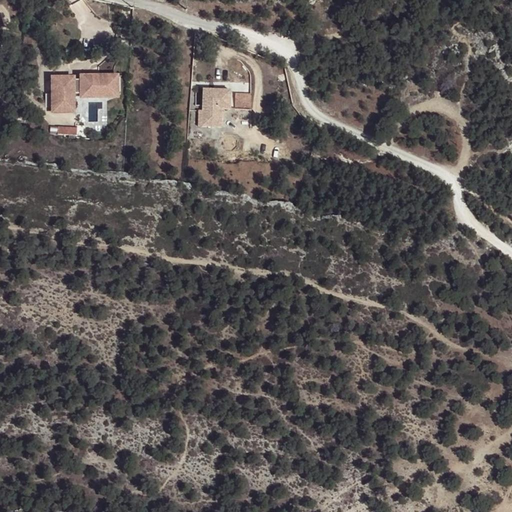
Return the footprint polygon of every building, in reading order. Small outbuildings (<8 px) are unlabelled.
[(73,29),(72,12),(67,12),(66,15),(56,16),(57,30),(73,29)] [(73,78),(53,79),(53,111),(73,111),(73,93),(73,78)] [(231,90),(203,89),(202,111),(202,127),(221,127),(222,109),(230,109),(231,90)] [(251,110),(251,95),(235,95),(235,110),(251,110)] [(77,128),(58,127),(58,134),(77,135),(77,128)]
